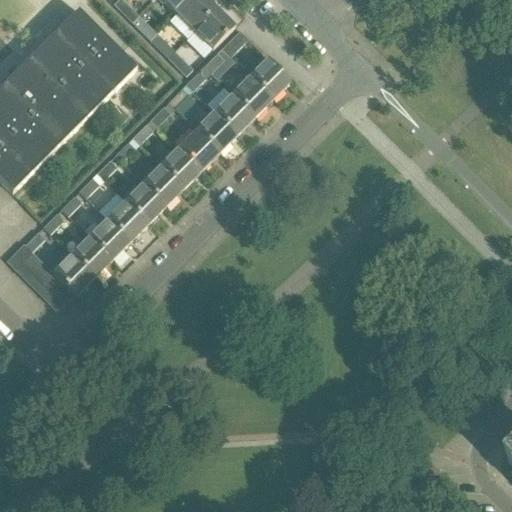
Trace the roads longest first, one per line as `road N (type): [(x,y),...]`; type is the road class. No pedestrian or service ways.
road 1 (residential): [(55,364),(359,72),(313,26)]
road 2 (residential): [(510,511),(473,462),(511,414)]
